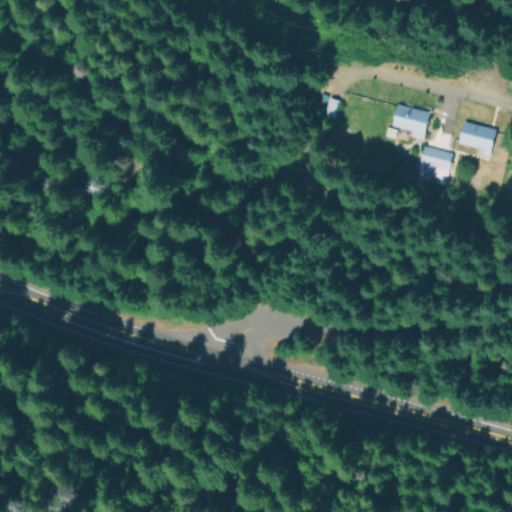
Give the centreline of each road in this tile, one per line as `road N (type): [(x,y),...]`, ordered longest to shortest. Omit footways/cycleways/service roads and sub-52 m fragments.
road 1 (primary): [(0,295),(186,356),(511,442)]
road 2 (residential): [(186,356),(243,323),(285,319),(447,333),(511,324)]
road 3 (residential): [(333,90),(341,71),(382,73),(511,107)]
